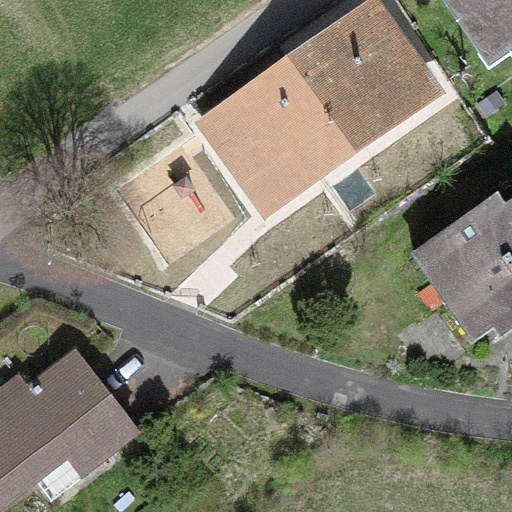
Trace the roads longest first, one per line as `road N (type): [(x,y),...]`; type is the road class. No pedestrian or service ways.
road 1 (residential): [(0,254),(270,367),(414,408),(511,420)]
road 2 (residential): [(0,220),(319,0)]
